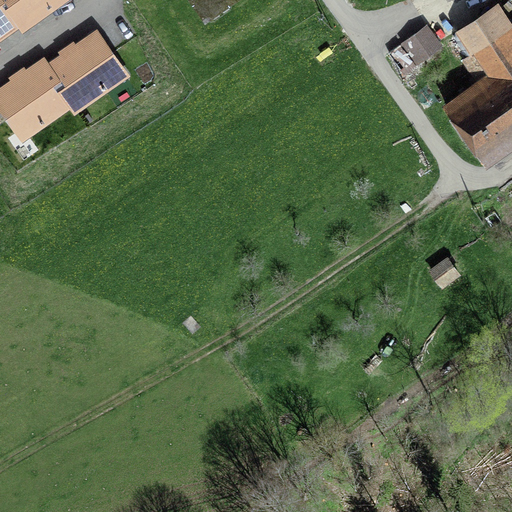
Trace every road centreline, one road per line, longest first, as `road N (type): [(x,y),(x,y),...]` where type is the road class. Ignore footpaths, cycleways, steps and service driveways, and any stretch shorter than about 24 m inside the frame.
road 1 (track): [(0,476),(414,221),(465,176)]
road 2 (track): [(511,169),(494,180),(465,176),(334,0)]
